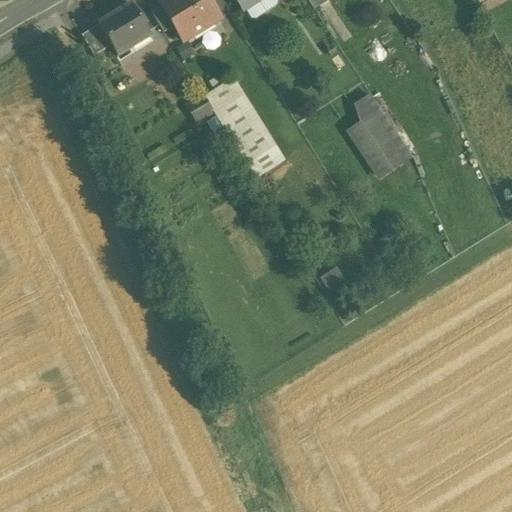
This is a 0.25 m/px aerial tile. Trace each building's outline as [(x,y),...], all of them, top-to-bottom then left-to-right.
[(205,0),(170,0),(160,7),(161,8),(173,28),(183,44),(218,22),(205,0)] [(234,0),(242,11),(259,0),(234,0)] [(330,0),(306,0),(314,11),(330,0)] [(131,7),(97,28),(109,48),(116,59),(150,39),(131,7)] [(173,28),(161,8),(150,15),(162,35),(173,28)] [(97,28),(81,38),(93,58),(109,48),(97,28)] [(280,163),(230,83),(203,99),(212,113),(253,180),(280,163)] [(410,160),(367,97),(352,108),(358,124),(344,134),(378,182),(410,160)] [(203,99),(190,107),(199,121),(212,113),(203,99)] [(199,121),(190,107),(186,110),(195,124),(199,121)] [(327,293),(345,283),(337,269),(319,279),(327,293)]
